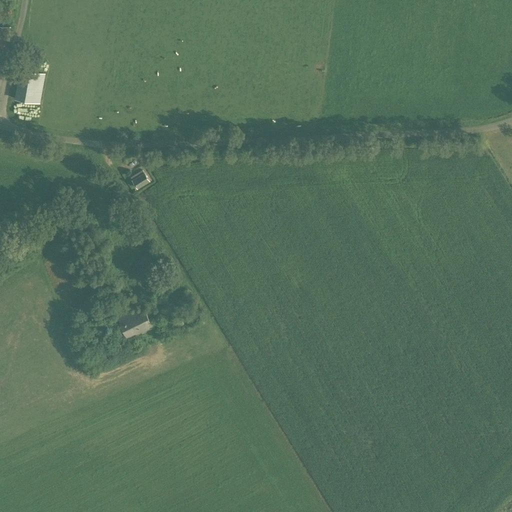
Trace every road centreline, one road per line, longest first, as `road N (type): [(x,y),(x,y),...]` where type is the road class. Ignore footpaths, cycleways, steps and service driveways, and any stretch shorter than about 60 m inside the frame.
road 1 (unclassified): [(511,120),(453,134),(119,144),(0,126)]
road 2 (track): [(228,355),(103,160),(104,144)]
